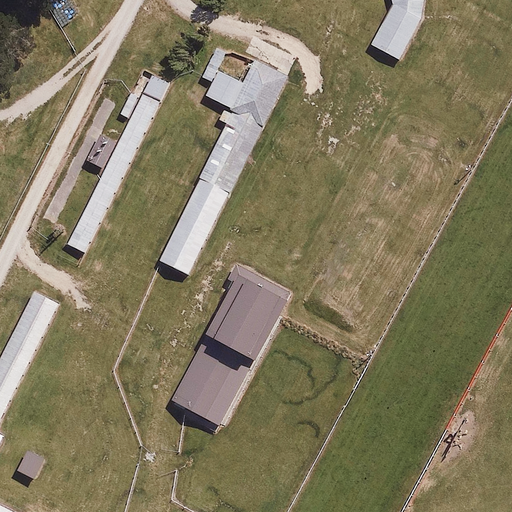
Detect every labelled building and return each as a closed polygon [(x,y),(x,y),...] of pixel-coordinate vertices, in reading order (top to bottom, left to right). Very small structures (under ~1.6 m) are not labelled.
[(413,0),(382,0),(386,12),(365,52),(393,67),(414,25),(415,5),(413,0)] [(282,89),(248,73),(152,264),(186,281),(282,89)] [(160,97),(140,87),(59,248),(79,258),(160,97)] [(283,303),(231,276),(164,407),(215,434),(283,303)] [(0,411),(49,308),(27,297),(0,353),(0,411)]
